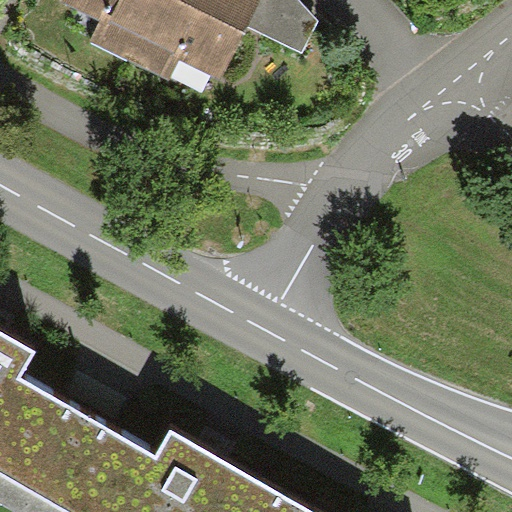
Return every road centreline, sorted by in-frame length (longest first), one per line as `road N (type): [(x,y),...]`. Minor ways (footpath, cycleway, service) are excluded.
road 1 (residential): [(268,330),(337,199),(394,136),(511,32)]
road 2 (track): [(337,199),(295,182),(199,172),(0,76)]
road 3 (primary): [(0,184),(268,330)]
road 4 (primary): [(268,330),(511,444)]
